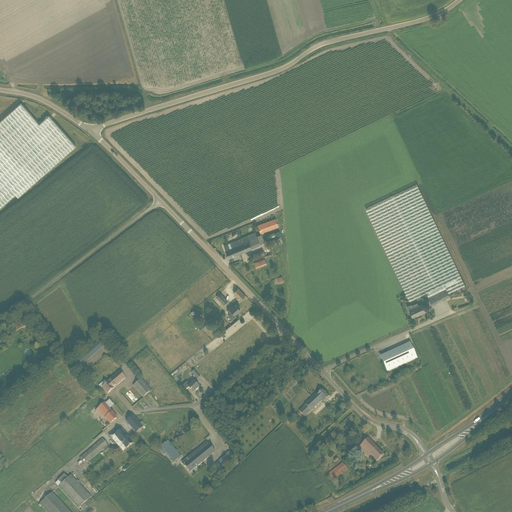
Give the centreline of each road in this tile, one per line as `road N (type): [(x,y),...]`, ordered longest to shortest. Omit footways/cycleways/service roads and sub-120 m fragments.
road 1 (unclassified): [(88,130),(460,0)]
road 2 (unclassified): [(159,201),(0,322)]
road 3 (unclassified): [(133,412),(192,406),(282,327)]
road 4 (tertiary): [(282,327),(159,201)]
road 5 (tertiary): [(407,432),(363,415),(282,327)]
